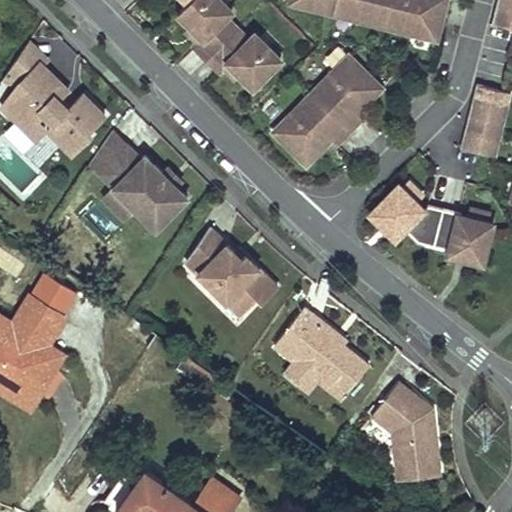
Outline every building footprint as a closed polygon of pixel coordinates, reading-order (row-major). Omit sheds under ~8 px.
[(226,16),(232,9),(223,0),(189,0),(188,1),(178,12),(191,24),(204,38),(200,42),(212,54),(238,27),(226,16)] [(290,0),(290,2),(436,39),(446,0),(290,0)] [(511,0),(499,0),(498,8),(511,11),(511,0)] [(511,11),(498,8),(494,24),(511,28),(511,11)] [(191,24),(186,29),(200,42),(204,38),(191,24)] [(240,73),(253,86),(281,58),(255,32),(249,38),(238,27),(212,54),(223,65),(228,61),(240,73)] [(49,58),(30,39),(25,45),(43,63),(49,58)] [(200,42),(196,46),(207,58),(212,54),(200,42)] [(24,88),(8,104),(30,127),(44,113),(53,123),(47,129),(72,154),(91,135),(88,132),(105,115),(83,93),(68,108),(59,99),(69,89),(43,63),(25,45),(4,76),(8,80),(18,81),(24,88)] [(212,54),(207,58),(219,70),(223,65),(212,54)] [(382,87),(349,55),(275,131),(308,163),(323,148),(318,143),(328,133),(332,138),(338,143),(363,117),(358,112),(353,108),(363,98),(367,102),(382,87)] [(228,61),(223,65),(236,78),(240,73),(228,61)] [(510,92),(478,84),(474,100),(506,108),(510,92)] [(367,102),(363,98),(353,108),(358,112),(367,102)] [(506,108),(474,100),(470,116),(502,124),(506,108)] [(502,124),(470,116),(466,132),(498,140),(502,124)] [(90,163),(100,172),(128,144),(113,129),(90,163)] [(498,140),(466,132),(462,148),(494,156),(498,140)] [(332,138),(328,133),(318,143),(323,148),(332,138)] [(157,228),(188,196),(177,185),(164,172),(145,154),(142,158),(128,144),(100,172),(114,186),(135,207),(157,228)] [(177,185),(182,179),(170,167),(164,172),(177,185)] [(409,180),(403,186),(417,201),(423,194),(409,180)] [(403,186),(399,182),(374,208),(374,209),(387,221),(383,225),(396,238),(406,228),(419,240),(434,244),(443,208),(427,204),(424,208),(417,201),(403,186)] [(125,218),(135,207),(114,186),(104,197),(125,218)] [(489,212),(470,207),(467,216),(487,221),(489,212)] [(459,212),(443,208),(434,244),(449,248),(448,253),(465,258),(466,252),(482,256),(484,257),(493,222),(487,221),(467,216),(458,213),(459,212)] [(387,221),(374,209),(370,213),(383,225),(387,221)] [(211,227),(187,260),(241,313),(256,297),(262,303),(278,286),(246,253),(242,258),(211,227)] [(482,256),(466,252),(465,258),(481,262),(482,256)] [(70,311),(76,297),(58,290),(52,304),(70,311)] [(0,388),(17,399),(21,392),(34,401),(58,363),(42,353),(50,341),(67,315),(27,291),(11,317),(0,310),(0,388)] [(306,306),(275,344),(295,359),(319,378),(344,398),(370,364),(345,344),(335,336),(338,332),(306,306)] [(348,340),(338,332),(335,336),(345,344),(348,340)] [(42,353),(58,363),(66,351),(50,341),(42,353)] [(319,378),(295,359),(286,371),(309,390),(319,378)] [(227,400),(236,388),(211,371),(202,383),(227,400)] [(398,379),(371,413),(392,429),(397,478),(440,473),(433,406),(398,379)] [(21,392),(17,399),(31,407),(34,401),(21,392)] [(205,511),(192,502),(145,469),(116,509),(119,511),(205,511)] [(192,502),(205,511),(229,511),(239,499),(209,477),(192,502)]
